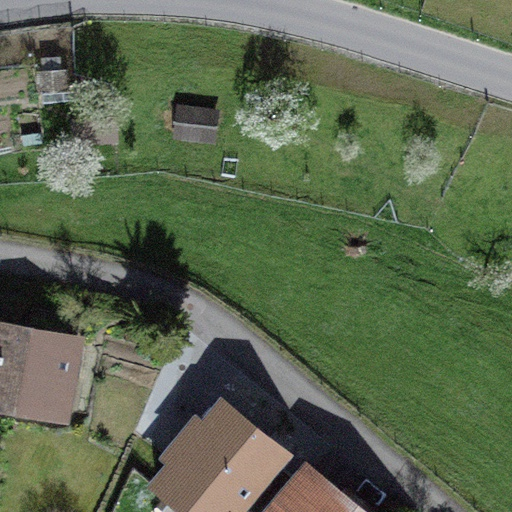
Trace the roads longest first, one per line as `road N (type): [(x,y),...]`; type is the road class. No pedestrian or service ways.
road 1 (residential): [(0,250),(88,267),(233,333),(443,511)]
road 2 (unclassified): [(184,0),(257,5),(511,80)]
